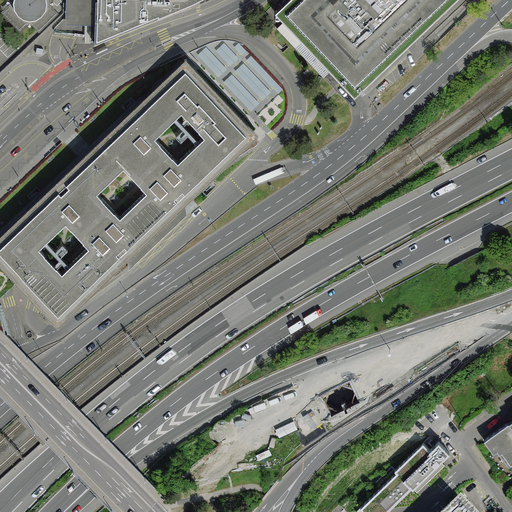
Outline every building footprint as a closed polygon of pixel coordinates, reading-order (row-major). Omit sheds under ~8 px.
[(54,0),(7,0),(10,3),(9,3),(9,2),(8,2),(7,2),(7,3),(7,4),(7,5),(8,5),(9,5),(9,4),(10,4),(1,13),(20,33),(29,24),(29,25),(29,26),(28,26),(28,27),(29,27),(29,28),(30,28),(31,28),(31,27),(31,26),(31,25),(31,24),(39,33),(59,14),(50,5),(52,5),(52,6),(53,6),(54,6),(54,5),(54,4),(54,3),(53,3),(52,3),(52,4),(50,4),(54,0)] [(97,25),(97,0),(66,0),(65,24),(75,25),(97,25)] [(97,0),(97,25),(97,36),(97,41),(159,16),(159,18),(192,4),(201,0),(97,0)] [(291,0),(276,15),(283,24),(277,29),(324,78),(330,73),(341,85),(352,96),(458,0),(291,0)] [(0,266),(17,284),(35,303),(58,330),(128,261),(193,199),(210,183),(225,169),(258,137),(185,61),(0,237),(0,266)] [(511,420),(485,440),(494,453),(498,450),(500,454),(502,452),(511,464),(511,462),(511,420)] [(297,429),(294,421),(275,430),(279,438),(297,429)] [(388,511),(455,457),(432,434),(362,511),(388,511)] [(478,511),(461,493),(441,511),(478,511)]
